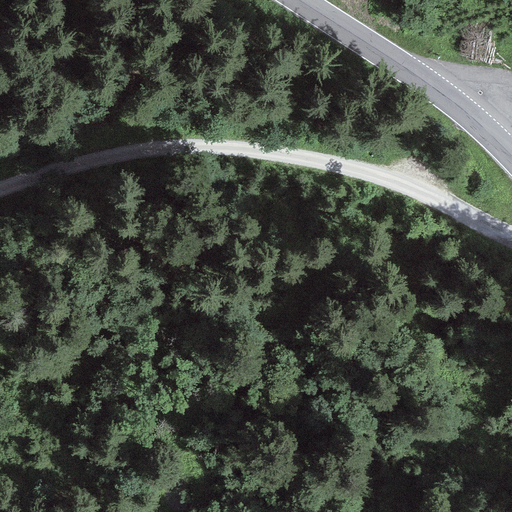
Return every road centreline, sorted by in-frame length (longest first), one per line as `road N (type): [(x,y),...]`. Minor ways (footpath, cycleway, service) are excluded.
road 1 (track): [(511,236),(369,175),(257,152),(145,151),(0,186)]
road 2 (tertiary): [(300,0),(414,73),(511,157)]
